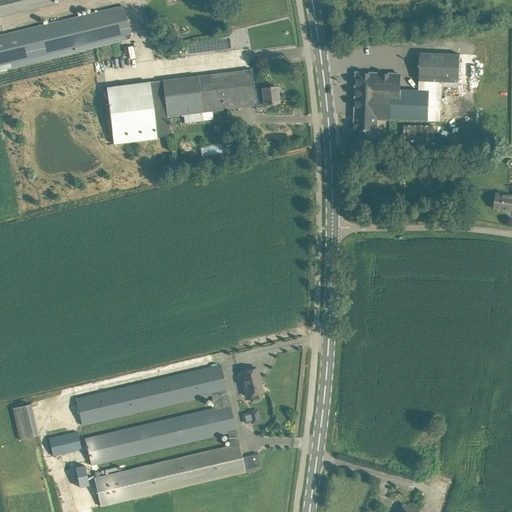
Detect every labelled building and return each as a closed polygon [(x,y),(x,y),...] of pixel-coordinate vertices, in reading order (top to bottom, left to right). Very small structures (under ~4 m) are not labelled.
[(0,0),(0,17),(53,5),(52,0),(0,0)] [(0,65),(130,35),(123,6),(0,35),(0,65)] [(173,27),(180,19),(172,13),(165,21),(173,27)] [(377,117),(376,119),(440,121),(442,87),(459,88),(460,54),(420,53),(419,90),(400,89),(401,74),(357,73),(355,116),(377,117)] [(203,121),(202,112),(255,106),(253,90),(254,90),(252,70),(106,87),(113,145),(157,139),(156,137),(169,135),(167,117),(184,115),(185,123),(203,121)] [(255,108),(264,107),(264,105),(279,103),(277,87),(254,90),(253,90),(255,106),(255,108)] [(376,139),(376,119),(377,117),(355,116),(354,138),(376,139)] [(400,149),(400,140),(386,140),(386,149),(400,149)] [(222,153),(221,144),(200,146),(201,155),(222,153)] [(511,211),(511,194),(496,193),(494,208),(511,211),(511,212),(511,211)] [(211,396),(214,410),(85,440),(91,465),(228,433),(231,445),(94,477),(101,506),(245,472),(244,470),(261,466),(258,453),(241,457),(220,366),(76,400),(82,426),(211,396)] [(263,393),(257,368),(238,373),(240,382),(243,381),(247,396),(263,393)] [(19,440),(38,435),(31,404),(12,408),(19,440)] [(252,423),(259,421),(257,411),(250,413),(252,423)] [(466,511),(492,439),(456,427),(441,473),(454,477),(442,511),(491,511),(500,488),(480,482),(470,511),(466,511)] [(53,437),(48,438),(53,457),(77,451),(80,448),(76,432),(66,434),(53,437)] [(77,487),(87,485),(82,465),(72,467),(77,487)]
